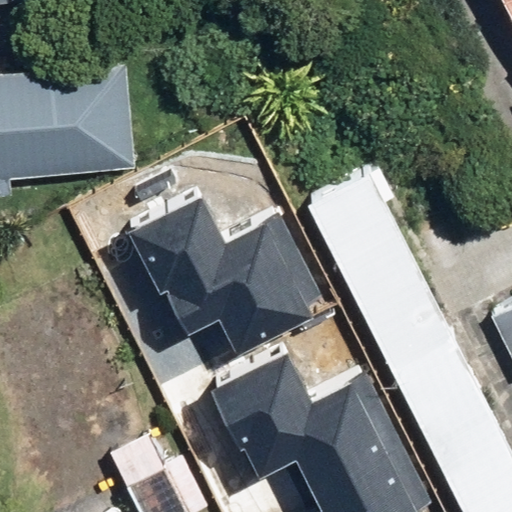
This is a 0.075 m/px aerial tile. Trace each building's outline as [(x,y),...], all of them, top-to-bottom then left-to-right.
[(511,0),(498,0),(511,25),(511,0)] [(120,55),(0,65),(0,191),(8,191),(6,173),(131,163),(120,55)] [(511,511),(511,458),(381,197),(395,190),(378,158),(300,197),(459,511),(511,511)] [(196,189),(127,226),(156,281),(161,278),(185,323),(216,307),(236,344),(323,298),(275,208),(221,236),(196,189)] [(68,264),(36,280),(58,325),(91,309),(68,264)] [(29,279),(0,293),(0,302),(34,371),(67,355),(51,323),(33,287),(29,279)] [(511,297),(486,311),(511,360),(511,297)] [(0,313),(0,391),(2,396),(33,380),(29,373),(0,313)] [(98,323),(64,340),(95,403),(129,387),(98,323)] [(277,348),(204,387),(233,443),(236,441),(251,469),(287,450),(304,482),(392,435),(358,370),(303,398),(277,348)] [(183,511),(204,502),(179,449),(158,459),(140,422),(103,439),(137,511),(183,511)] [(392,435),(304,482),(319,511),(414,511),(429,504),(392,435)]
